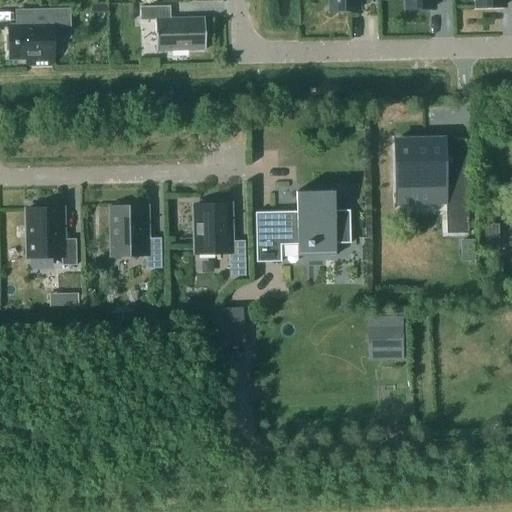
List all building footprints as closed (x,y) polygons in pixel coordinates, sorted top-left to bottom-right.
[(330,0),(330,11),(357,10),(357,4),(356,0),(330,0)] [(405,0),(406,9),(433,8),(432,0),(405,0)] [(170,18),(169,6),(139,6),(140,20),(155,20),(156,51),(157,51),(157,50),(204,49),(205,49),(204,17),(203,17),(170,18)] [(10,49),(10,58),(27,57),(27,64),(53,64),(52,38),(70,37),(69,9),(35,10),(36,26),(9,27),(9,35),(7,35),(7,49),(10,49)] [(443,137),(395,138),(395,142),(396,191),(396,206),(445,205),(446,234),(452,233),(468,233),(467,164),(466,139),(443,139),(443,137)] [(255,212),(256,263),(281,262),(281,245),(297,244),(297,256),(335,255),(335,244),(350,243),(349,210),(334,211),(334,191),(296,192),(296,212),(255,212)] [(204,204),(195,205),(196,254),(229,253),(229,276),(245,276),(244,241),(229,241),(229,204),(219,204),(219,201),(204,202),(204,204)] [(111,207),(112,256),(145,256),(145,269),(161,268),(160,238),(146,238),(145,206),(136,206),(136,203),(120,204),(120,207),(111,207)] [(76,265),(76,239),(62,239),(61,208),(52,208),(52,205),(36,205),(36,208),(27,208),(28,258),(61,257),(61,266),(76,265)] [(460,240),(461,251),(474,250),(474,240),(460,240)] [(60,294),(60,306),(78,306),(78,293),(60,294)] [(404,363),(402,339),(380,340),(381,364),(404,363)] [(397,408),(397,417),(400,417),(399,424),(405,425),(405,417),(408,417),(408,409),(397,408)]
